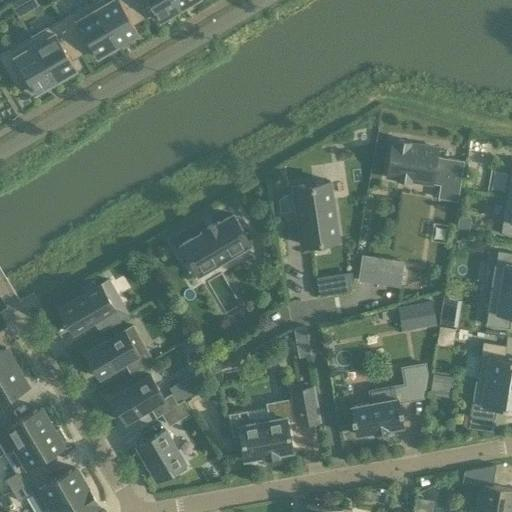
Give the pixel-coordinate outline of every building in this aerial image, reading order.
[(91,0),(60,18),(80,53),(91,47),(96,56),(117,44),(91,0)] [(143,17),(132,0),(91,0),(117,44),(137,32),(132,23),(143,17)] [(132,0),(143,17),(153,11),(158,19),(179,8),(174,0),(132,0)] [(80,53),(60,18),(29,36),(54,80),(75,68),(70,60),(80,53)] [(34,92),(54,80),(29,36),(0,53),(0,60),(17,90),(29,83),(34,92)] [(396,141),(392,140),(386,176),(396,177),(396,180),(410,182),(411,180),(431,183),(437,148),(410,143),(411,141),(396,139),(396,141)] [(329,180),(292,185),(293,189),(278,198),(280,212),(296,210),(301,244),(338,238),(329,180)] [(511,196),(506,196),(500,233),(511,234),(511,196)] [(180,243),(197,273),(249,243),(232,213),(217,222),(216,220),(201,228),(202,230),(180,243)] [(459,215),(457,233),(468,235),(471,217),(459,215)] [(352,276),(397,283),(401,258),(356,250),(352,276)] [(491,287),(511,290),(511,251),(497,250),(491,287)] [(352,271),(341,273),(344,291),(348,291),(352,271)] [(92,319),(99,330),(128,313),(107,278),(96,285),(93,281),(82,287),(85,291),(58,307),(72,331),(92,319)] [(511,315),(511,290),(491,287),(485,324),(509,327),(511,315)] [(432,300),(415,303),(419,327),(436,324),(432,300)] [(124,361),(130,372),(152,359),(131,324),(84,352),(98,376),(124,361)] [(285,329),(290,356),(309,352),(304,325),(285,329)] [(204,359),(212,372),(245,353),(237,340),(204,359)] [(476,378),(511,383),(511,358),(504,357),(506,344),(482,341),(476,378)] [(0,375),(16,366),(4,347),(0,349),(0,375)] [(424,362),(401,366),(404,383),(368,390),(370,402),(349,405),(354,433),(372,430),(373,432),(374,432),(374,431),(386,429),(388,429),(388,427),(402,424),(398,401),(422,396),(426,374),(424,362)] [(16,366),(0,375),(0,415),(4,413),(0,406),(0,401),(27,386),(16,366)] [(427,392),(447,395),(450,375),(431,372),(427,392)] [(161,412),(168,423),(189,411),(183,400),(176,404),(170,393),(163,397),(149,373),(109,397),(123,421),(150,406),(155,415),(161,412)] [(511,408),(511,383),(476,378),(470,414),(494,418),(496,406),(511,408)] [(239,434),(243,458),(264,454),(264,456),(277,454),(276,452),(291,449),(286,421),(296,419),(297,423),(318,419),(312,386),(290,390),(292,398),(266,403),(269,419),(249,422),(246,409),(227,412),(231,436),(239,434)] [(10,424),(4,413),(0,415),(0,446),(4,453),(51,426),(39,407),(10,424)] [(492,430),(494,418),(470,414),(468,426),(492,430)] [(51,426),(4,453),(15,472),(5,478),(11,489),(39,473),(33,463),(62,445),(60,442),(65,439),(58,427),(53,430),(51,426)] [(173,469),(175,473),(186,467),(183,463),(184,463),(163,428),(136,444),(156,479),(173,469)] [(511,488),(492,485),(495,464),(462,470),(460,481),(482,485),(477,511),(508,511),(511,493),(511,488)] [(45,484),(39,473),(11,489),(18,500),(30,493),(41,511),(86,486),(74,466),(45,484)] [(86,486),(41,511),(85,511),(97,505),(86,486)] [(305,502),(303,511),(350,511),(351,508),(305,502)]
